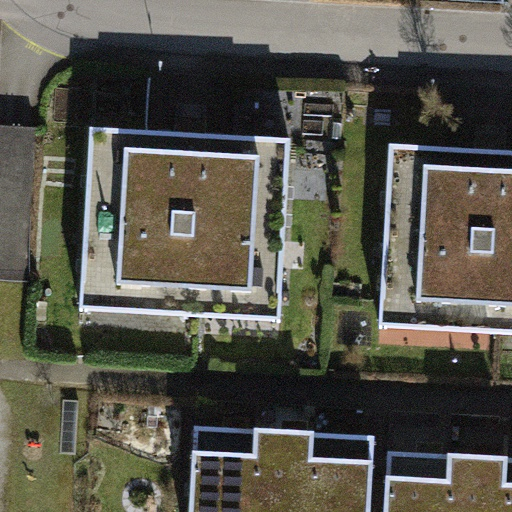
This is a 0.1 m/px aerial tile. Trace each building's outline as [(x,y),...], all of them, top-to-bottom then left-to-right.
[(275,154),(77,149),(73,321),(270,326),(275,154)] [(511,162),(393,157),(385,329),(511,335),(511,162)] [(192,511),(253,511),(258,434),(197,430),(192,511)] [(253,511),(311,511),(316,438),(258,434),(253,511)] [(311,511),(372,511),(377,441),(316,438),(311,511)] [(387,511),(448,511),(452,459),(391,456),(387,511)] [(448,511),(506,511),(510,463),(452,460),(448,511)]
